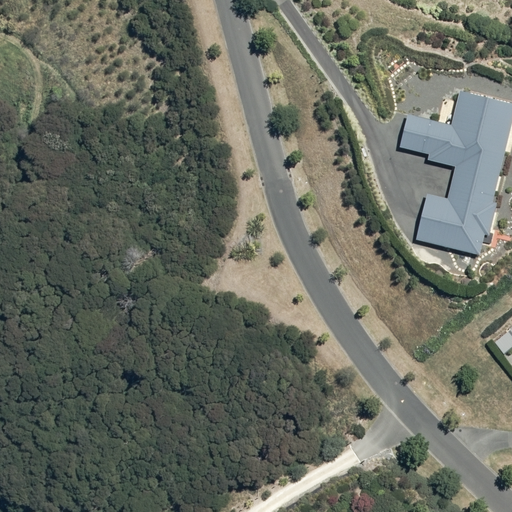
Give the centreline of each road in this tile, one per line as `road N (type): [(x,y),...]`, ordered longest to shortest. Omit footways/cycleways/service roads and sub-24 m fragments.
road 1 (residential): [(231,0),(275,179),(319,285),(410,412),(511,509)]
road 2 (unknown): [(410,412),(275,511)]
